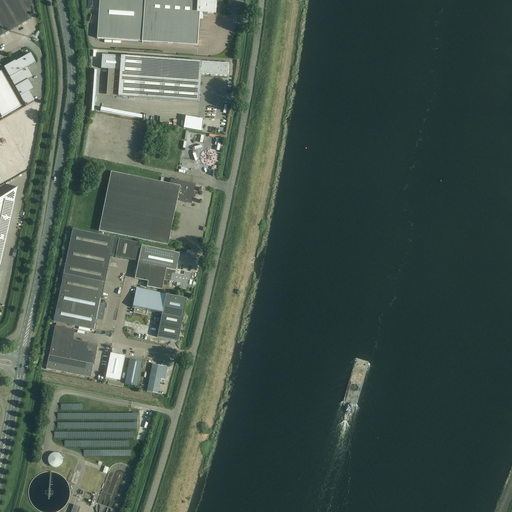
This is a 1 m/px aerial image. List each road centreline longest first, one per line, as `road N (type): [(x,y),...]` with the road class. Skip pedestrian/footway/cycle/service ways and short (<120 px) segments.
road 1 (secondary): [(20,366),(72,74),(59,0)]
road 2 (tertiary): [(231,188),(261,0)]
road 3 (tertiary): [(192,356),(231,188)]
road 4 (tertiary): [(146,511),(192,356)]
road 5 (unclassified): [(192,356),(118,339),(128,279)]
